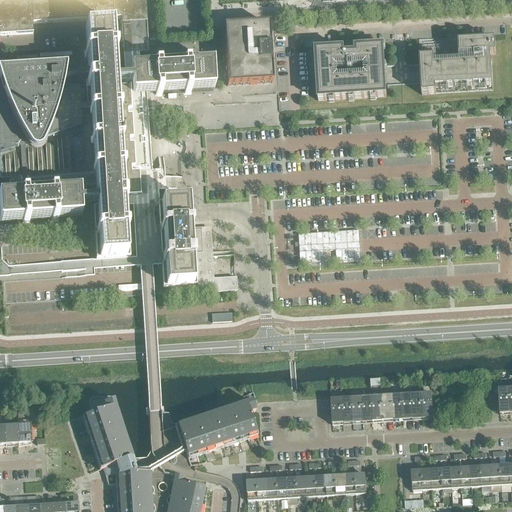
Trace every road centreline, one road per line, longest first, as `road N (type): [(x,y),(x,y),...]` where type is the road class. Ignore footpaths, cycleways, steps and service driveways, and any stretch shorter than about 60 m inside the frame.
road 1 (residential): [(0,240),(83,236),(106,219),(252,212),(264,344)]
road 2 (tertiary): [(0,361),(264,344)]
road 3 (residential): [(318,443),(511,431)]
road 4 (tertiary): [(343,340),(511,329)]
